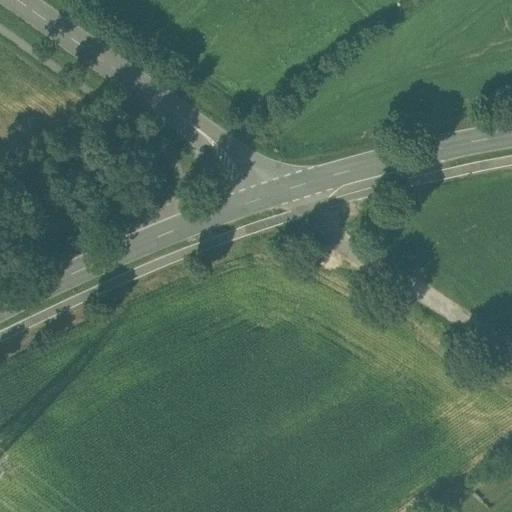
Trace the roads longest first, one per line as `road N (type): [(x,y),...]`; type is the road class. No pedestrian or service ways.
road 1 (tertiary): [(243,202),(210,138),(18,0)]
road 2 (unclassified): [(299,182),(335,238),(511,356)]
road 3 (secondary): [(0,309),(243,202)]
road 4 (secondary): [(299,182),(511,133)]
